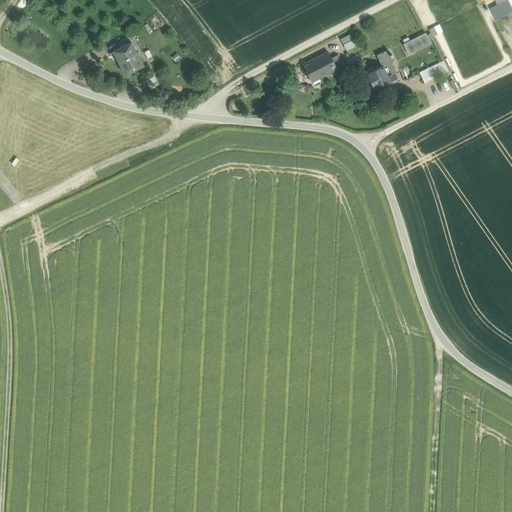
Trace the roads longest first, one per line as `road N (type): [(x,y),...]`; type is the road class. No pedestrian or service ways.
road 1 (tertiary): [(511,390),(468,365),(436,329),(385,182),(350,137),(140,108),(0,51)]
road 2 (track): [(0,511),(10,337),(0,270)]
road 3 (track): [(444,340),(431,511)]
